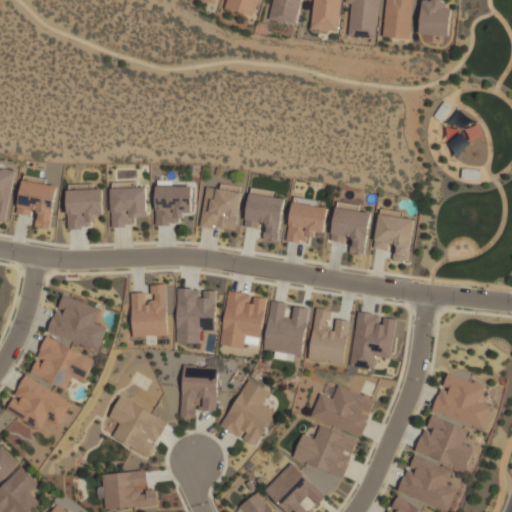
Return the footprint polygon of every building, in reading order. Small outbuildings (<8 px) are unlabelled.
[(225,7),(227,0),(258,0),(253,16),(225,7)] [(300,0),(295,24),(286,22),(286,23),(270,19),(274,0),(300,0)] [(341,0),(337,31),(328,30),(312,28),(314,0),(341,0)] [(378,0),(375,38),(349,35),(352,3),(347,3),(347,0),(378,0)] [(384,36),(387,0),(413,0),(410,39),(384,36)] [(420,33),(423,0),(430,0),(433,1),(433,0),(442,0),(442,3),(447,4),(446,8),(451,9),(448,36),(420,33)] [(0,168),(3,169),(3,168),(18,171),(16,179),(15,179),(11,204),(12,204),(9,221),(5,220),(5,221),(0,220),(0,168)] [(17,213),(23,179),(57,186),(53,205),(54,205),(49,229),(36,226),(37,219),(39,219),(40,213),(39,212),(38,210),(33,209),(32,215),(17,213)] [(113,227),(112,188),(114,188),(114,183),(137,182),(137,187),(146,187),(147,217),(132,217),(132,224),(126,224),(126,227),(113,227)] [(201,226),(207,186),(221,189),(222,183),(241,186),(240,192),(241,192),(235,230),(219,227),(219,226),(214,225),(214,229),(201,226)] [(156,225),(156,186),(191,186),(191,211),(182,211),(182,218),(176,218),(176,223),(170,223),(170,225),(156,225)] [(245,226),(251,193),(252,188),(274,191),(273,196),(285,198),(278,241),(276,240),(276,241),(269,240),(269,239),(264,238),(265,231),(268,232),(269,226),(267,225),(267,223),(259,221),(258,228),(245,226)] [(69,229),(67,190),(103,189),(104,214),(94,215),(95,221),(88,221),(88,226),(82,226),(83,229),(69,229)] [(287,241),(293,202),(328,207),(324,233),(315,231),(314,237),(308,236),(307,241),(301,240),(300,243),(287,241)] [(331,240),(337,207),(338,207),(339,202),(360,205),(359,211),(371,213),(364,255),(362,255),(354,254),(350,253),(352,245),(354,246),(355,240),(353,239),(353,237),(345,236),(344,242),(331,240)] [(375,247),(380,214),(381,214),(382,209),(403,212),(402,217),(415,219),(408,262),(404,261),(404,262),(396,261),(396,260),(393,260),(394,253),(397,253),(398,247),(397,246),(396,244),(389,243),(388,250),(375,247)] [(134,336),(132,293),(145,292),(146,300),(147,300),(147,305),(149,304),(149,303),(151,301),(153,300),(156,299),(156,294),(152,294),(152,285),(156,285),(156,284),(166,284),(168,335),(156,335),(156,334),(147,335),(147,336),(134,336)] [(178,342),(179,288),(194,288),(194,289),(200,289),(200,297),(205,297),(205,290),(217,290),(216,330),(202,330),(202,343),(178,342)] [(221,344),(230,290),(245,292),(245,294),(251,295),(249,302),(254,303),(255,296),(267,298),(260,337),(246,335),(244,348),(221,344)] [(64,295),(100,308),(95,322),(108,327),(99,350),(49,331),(54,316),(55,317),(58,310),(65,312),(66,310),(60,307),(64,295)] [(265,349),(273,300),(286,302),(284,317),(294,319),(296,306),(310,308),(302,355),(265,349)] [(309,359),(318,307),(328,309),(328,310),(332,311),(330,319),(327,319),(326,325),(330,326),(333,327),(333,330),(335,331),(337,318),(350,320),(343,364),(309,359)] [(351,365),(359,311),(374,313),(374,315),(380,316),(379,323),(384,324),(385,317),(397,319),(390,358),(375,356),(373,369),(351,365)] [(32,372),(38,360),(44,363),(46,360),(39,357),(42,351),(41,350),(48,336),(96,360),(85,382),(73,376),(67,389),(32,372)] [(182,417),(185,364),(198,365),(198,366),(207,367),(207,366),(219,367),(216,411),(200,410),(200,406),(204,406),(204,398),(202,397),(202,402),(194,402),(194,407),(196,407),(195,417),(192,417),(182,417)] [(449,373),(486,387),(481,401),(493,406),(484,429),(434,410),(439,395),(440,395),(442,389),(450,392),(452,388),(445,385),(449,373)] [(8,409),(15,398),(21,401),(22,398),(16,394),(19,388),(27,374),(73,403),(60,424),(50,418),(42,430),(8,409)] [(222,426),(250,380),(270,392),(264,403),(275,410),(254,445),(247,441),(248,440),(245,438),(248,432),(245,430),(241,436),(241,435),(240,437),(222,426)] [(311,416),(321,393),(333,398),(339,385),(375,400),(370,412),(364,410),(362,413),(369,416),(366,423),(367,423),(361,438),(311,416)] [(122,396),(168,422),(160,436),(159,436),(156,442),(149,438),(147,440),(153,444),(147,455),(113,436),(121,423),(109,417),(122,396)] [(417,450),(423,435),(424,436),(426,429),(434,433),(435,429),(429,427),(434,415),(470,430),(464,444),(476,449),(466,471),(417,450)] [(294,457),(304,434),(315,439),(321,426),(357,441),(351,453),(345,451),(344,454),(351,457),(348,463),(349,464),(343,478),(294,457)] [(0,483),(0,447),(2,445),(20,462),(0,483)] [(416,455),(453,470),(447,484),(459,489),(449,511),(399,491),(405,475),(406,476),(409,470),(416,473),(418,469),(411,467),(416,455)] [(286,511),(265,490),(293,463),(326,497),(318,504),(309,494),(300,503),(308,511),(286,511)] [(0,511),(0,488),(23,465),(42,483),(32,492),(43,503),(34,511),(0,511)] [(102,475),(145,471),(147,484),(135,485),(135,487),(139,488),(141,491),(141,494),(147,493),(146,490),(154,489),(156,505),(127,508),(127,506),(118,507),(118,509),(106,510),(104,497),(99,498),(98,486),(103,486),(102,475)] [(244,511),(240,506),(259,492),(273,511),(244,511)] [(400,496),(425,511),(388,511),(390,510),(393,511),(398,511),(399,510),(393,507),(400,496)]
